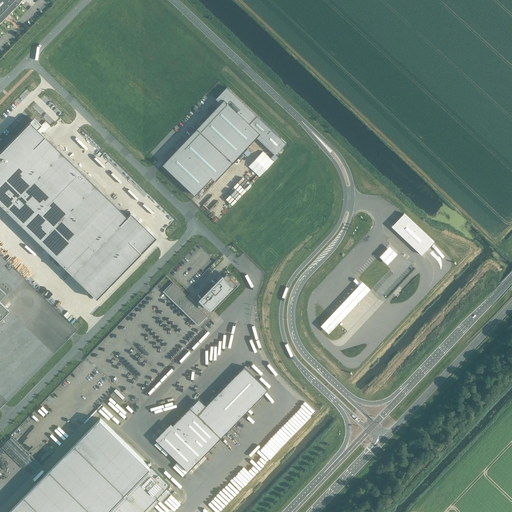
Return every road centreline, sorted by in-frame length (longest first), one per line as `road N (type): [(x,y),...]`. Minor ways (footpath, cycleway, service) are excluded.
road 1 (unclassified): [(28,59),(196,225),(0,425)]
road 2 (tertiary): [(303,123),(335,162),(345,200),(338,226),(288,284),(281,329),(296,361),(340,405)]
road 3 (tertiary): [(348,396),(308,357),(291,322),(296,290),(339,241),(352,200),(344,163),(303,123)]
road 4 (trunk): [(382,441),(511,305)]
road 5 (tertiary): [(173,0),(303,123)]
road 6 (trunk): [(511,278),(409,388)]
